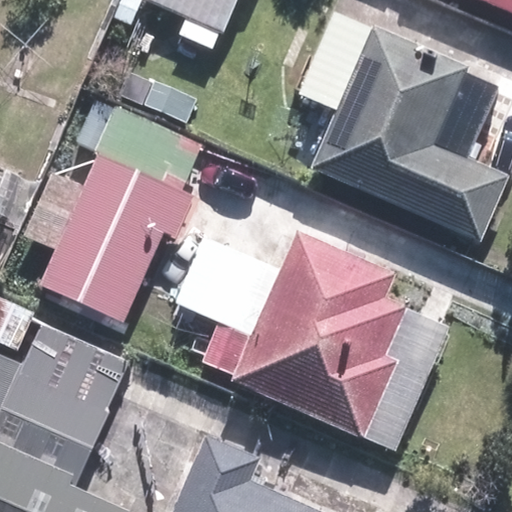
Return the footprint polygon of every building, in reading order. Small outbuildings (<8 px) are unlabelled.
[(149,0),(226,35),(242,0),(149,0)] [(511,0),(481,0),(511,13),(511,0)] [(385,26),(322,172),(485,242),(511,181),(442,152),(479,66),(385,26)] [(198,201),(109,156),(91,190),(59,174),(27,236),(62,254),(46,287),(126,328),(173,236),(178,239),(198,201)] [(241,378),(237,387),(365,440),(397,364),(386,359),(407,308),(391,301),(401,277),(309,239),(294,275),(209,240),(180,309),(221,326),(206,364),(241,378)] [(0,511),(132,511),(81,489),(137,364),(44,323),(24,367),(0,356),(0,511)] [(266,461),(215,440),(184,511),(315,511),(255,487),(266,461)]
